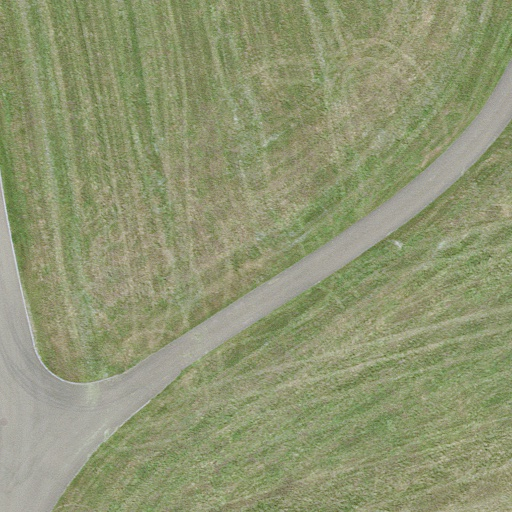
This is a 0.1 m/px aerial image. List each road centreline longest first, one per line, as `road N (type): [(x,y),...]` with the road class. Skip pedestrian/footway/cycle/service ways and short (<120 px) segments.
road 1 (track): [(11,492),(75,431),(187,348),(427,186),(511,88)]
road 2 (residential): [(0,295),(15,397),(6,511)]
